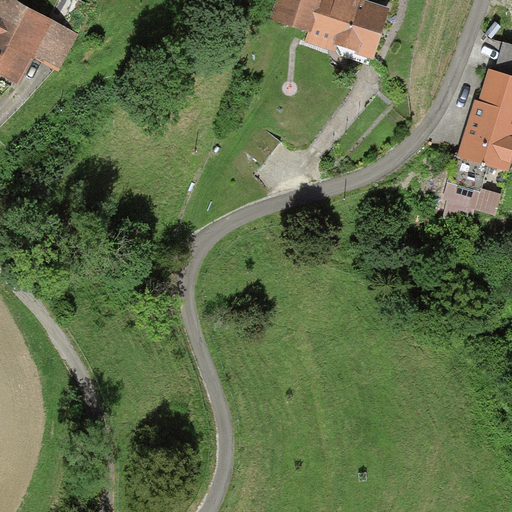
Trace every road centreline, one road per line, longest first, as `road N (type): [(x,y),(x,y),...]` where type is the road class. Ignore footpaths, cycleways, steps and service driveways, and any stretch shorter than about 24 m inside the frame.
road 1 (track): [(476,0),(447,89),(416,141),(382,172),(249,214),(190,253),(187,303),(223,446),(222,475),(206,511)]
road 2 (track): [(103,511),(97,418),(53,337),(0,271)]
